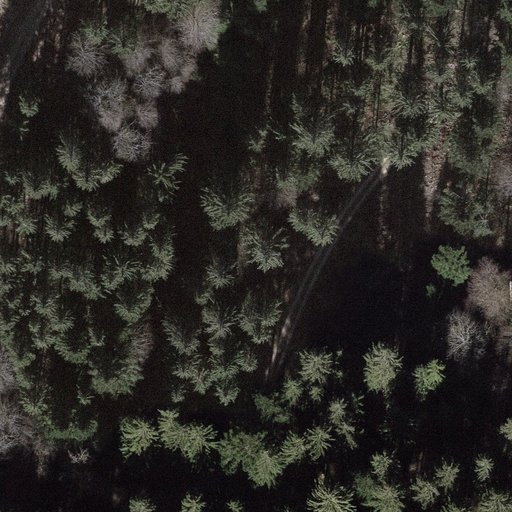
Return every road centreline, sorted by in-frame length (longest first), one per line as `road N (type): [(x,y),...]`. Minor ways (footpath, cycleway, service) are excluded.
road 1 (track): [(222,505),(342,208),(435,111),(511,58)]
road 2 (track): [(0,289),(17,379),(67,453),(122,499),(222,505)]
road 3 (track): [(511,443),(358,498),(222,505)]
road 4 (track): [(48,0),(0,122)]
